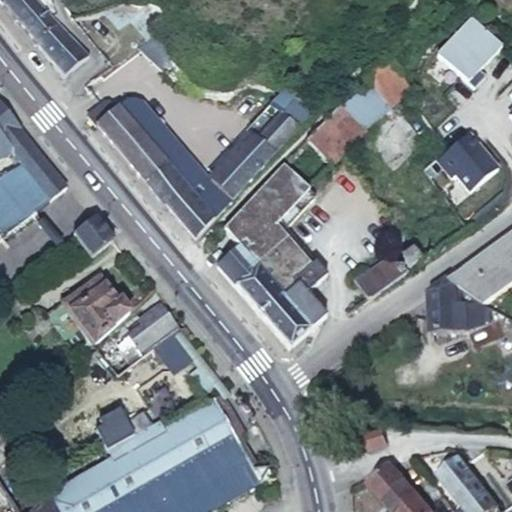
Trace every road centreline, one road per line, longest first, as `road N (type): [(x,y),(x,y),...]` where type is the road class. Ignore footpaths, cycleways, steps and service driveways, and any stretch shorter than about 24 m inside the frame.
road 1 (primary): [(282,390),(0,46)]
road 2 (tertiary): [(282,390),(511,227)]
road 3 (primary): [(322,511),(309,441),(282,390)]
